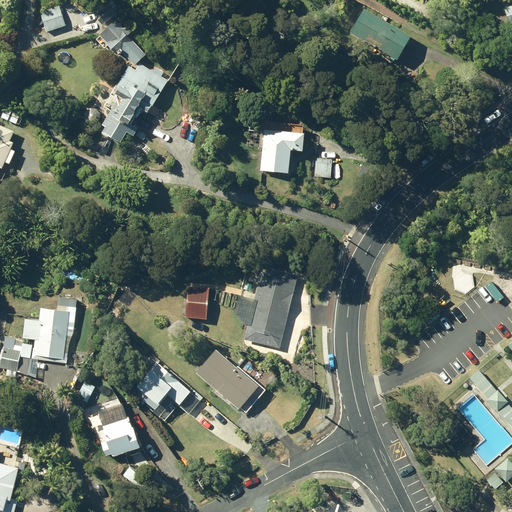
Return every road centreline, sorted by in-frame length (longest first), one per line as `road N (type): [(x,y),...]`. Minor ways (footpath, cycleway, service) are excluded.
road 1 (unknown): [(395,210),(318,219),(84,161),(53,137),(25,93),(28,0)]
road 2 (unclassified): [(511,123),(395,210),(360,267),(348,308),(347,360),(366,432)]
road 3 (residential): [(366,432),(219,511)]
